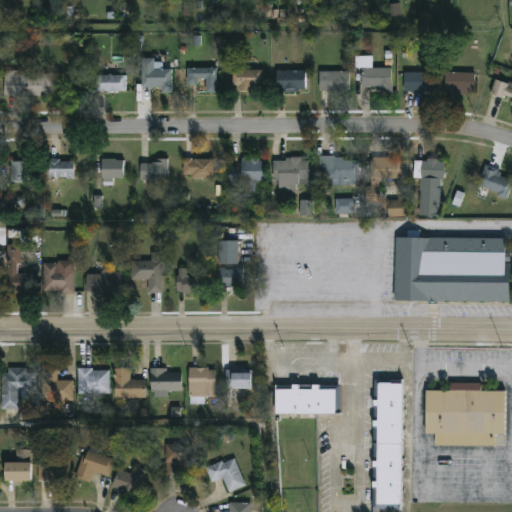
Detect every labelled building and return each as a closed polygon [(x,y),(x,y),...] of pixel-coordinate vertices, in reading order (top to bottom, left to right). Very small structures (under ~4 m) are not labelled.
[(388,4),(388,16),(401,15),(400,3),(388,4)] [(161,87),(142,87),(142,59),(153,59),(153,70),(171,70),(171,93),(161,93),(161,87)] [(390,68),(391,93),(378,93),(378,88),(361,88),(360,67),(369,67),(369,69),(390,68)] [(216,68),(216,93),(205,93),(205,83),(186,83),(186,68),(216,68)] [(232,70),(262,70),(262,91),(232,91),(232,70)] [(305,71),(305,92),(275,92),(275,71),(305,71)] [(318,91),(318,72),(348,72),(348,91),(318,91)] [(404,72),(435,72),(435,93),(404,93),(404,72)] [(54,97),(4,97),(4,73),(54,73),(54,97)] [(444,93),(444,73),(474,73),(474,93),(444,93)] [(95,93),(95,76),(126,76),(126,93),(95,93)] [(495,78),(509,82),(507,88),(511,89),(511,105),(511,101),(511,97),(505,95),(504,99),(490,95),(495,78)] [(319,157),(356,157),(356,180),(319,180),(319,157)] [(123,180),(101,180),(101,159),(123,159),(123,180)] [(183,178),(183,159),(212,159),(212,178),(183,178)] [(307,159),(307,186),(273,186),(273,159),(307,159)] [(380,202),(365,202),(365,187),(370,187),(370,159),(400,159),(400,179),(380,179),(380,202)] [(74,178),(48,178),(48,160),(74,160),(74,178)] [(418,216),(421,160),(443,161),(440,217),(418,216)] [(10,161),(30,161),(30,184),(10,184),(10,161)] [(167,161),(167,181),(139,181),(139,161),(167,161)] [(265,161),(265,182),(228,182),(228,167),(241,167),(241,161),(265,161)] [(501,175),(511,178),(511,181),(506,199),(497,196),(498,194),(478,187),(486,164),(502,170),(501,175)] [(354,199),(335,199),(336,214),(354,214),(354,199)] [(300,216),(313,216),(314,201),(300,201),(300,216)] [(405,201),(405,216),(387,216),(387,201),(405,201)] [(420,238),(506,239),(506,280),(510,280),(509,303),(395,302),(396,238),(409,238),(409,231),(420,231),(420,238)] [(236,263),(219,263),(219,242),(236,242),(236,263)] [(20,246),(20,273),(32,273),(32,293),(6,292),(6,245),(20,246)] [(151,262),(151,254),(161,254),(161,293),(148,293),(148,279),(137,279),(137,262),(151,262)] [(43,294),(43,262),(74,262),(74,294),(43,294)] [(242,269),(242,290),(217,290),(217,269),(242,269)] [(86,274),(123,273),(123,294),(86,295),(86,274)] [(201,294),(177,294),(177,275),(201,275),(201,294)] [(2,408),(2,367),(35,367),(35,396),(20,396),(20,408),(2,408)] [(145,397),(115,397),(115,367),(130,367),(130,378),(145,378),(145,397)] [(203,401),(190,401),(190,367),(215,367),(215,395),(203,395),(203,401)] [(57,368),(57,380),(73,380),(73,401),(45,401),(45,368),(57,368)] [(78,368),(109,368),(109,393),(78,393),(78,368)] [(181,394),(151,394),(151,368),(181,368),(181,394)] [(251,388),(226,388),(226,368),(251,368),(251,388)] [(402,511),(375,511),(377,382),(404,382),(402,511)] [(436,446),(436,435),(426,435),(426,391),(451,391),(451,383),(482,384),(482,391),(506,391),(506,447),(436,446)] [(341,385),(341,414),(275,414),(275,385),(341,385)] [(166,443),(193,443),(193,471),(166,471),(166,443)] [(116,459),(109,476),(94,471),(91,482),(77,477),(87,449),(116,459)] [(234,456),(246,485),(229,492),(223,477),(212,481),(206,467),(234,456)] [(70,481),(39,481),(39,457),(70,457),(70,481)] [(4,461),(32,461),(32,481),(4,481),(4,461)] [(131,472),(133,465),(146,469),(138,495),(113,488),(118,468),(131,472)] [(250,502),(250,511),(229,511),(229,502),(250,502)]
